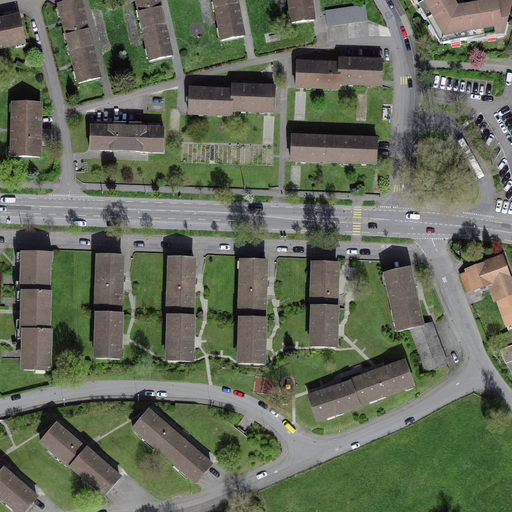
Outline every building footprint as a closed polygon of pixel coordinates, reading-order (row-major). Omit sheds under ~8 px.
[(161,0),(131,0),(147,65),(176,58),(161,0)] [(246,35),(237,0),(208,0),(219,42),(246,35)] [(316,21),(312,0),(286,0),(290,25),(316,21)] [(451,0),(411,0),(442,47),(502,35),(511,0),(459,12),(451,0)] [(101,78),(80,2),(54,9),(76,85),(101,78)] [(367,7),(330,10),(331,22),(368,19),(367,7)] [(0,24),(0,55),(24,52),(19,22),(0,24)] [(379,90),(379,71),(335,71),(335,72),(293,71),(293,94),(336,95),(336,90),(379,90)] [(231,121),(231,117),(273,119),(275,100),(232,98),(232,96),(183,96),(183,120),(231,121)] [(39,105),(9,105),(8,159),(39,159),(39,105)] [(86,126),(85,153),(160,156),(161,129),(86,126)] [(288,140),(287,167),(374,171),(375,143),(288,140)] [(49,255),(11,254),(10,375),(48,375),(49,255)] [(197,255),(163,255),(162,359),(196,360),(197,255)] [(269,258),(237,257),(234,364),(266,365),(269,258)] [(511,324),(511,276),(505,257),(466,270),(473,291),(492,284),(506,327),(511,324)] [(123,259),(88,258),(84,364),(120,365),(123,259)] [(344,260),(311,258),(306,347),(339,348),(344,260)] [(407,267),(378,273),(391,332),(420,326),(407,267)] [(429,322),(408,330),(423,374),(445,366),(429,322)] [(511,344),(499,350),(505,364),(511,361),(511,344)] [(398,361),(300,396),(311,425),(409,390),(398,361)] [(208,468),(141,408),(123,428),(189,488),(208,468)] [(120,480),(49,421),(32,442),(102,501),(120,480)] [(243,435),(237,430),(231,438),(237,443),(243,435)] [(22,511),(34,497),(0,469),(0,507),(5,511),(22,511)]
